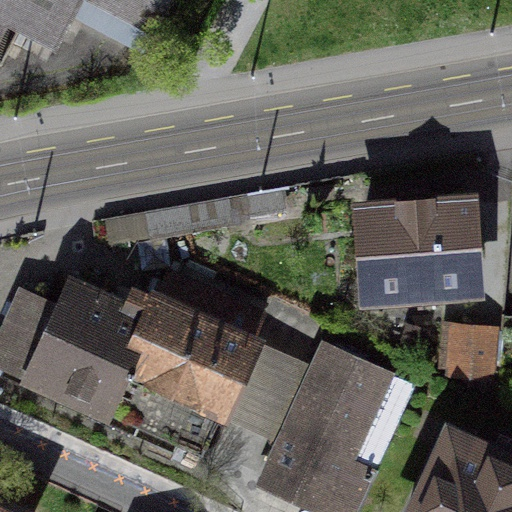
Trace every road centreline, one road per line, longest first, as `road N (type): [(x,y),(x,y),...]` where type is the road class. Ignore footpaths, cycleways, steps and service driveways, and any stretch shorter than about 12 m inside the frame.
road 1 (tertiary): [(0,188),(511,92)]
road 2 (residential): [(184,511),(0,426)]
